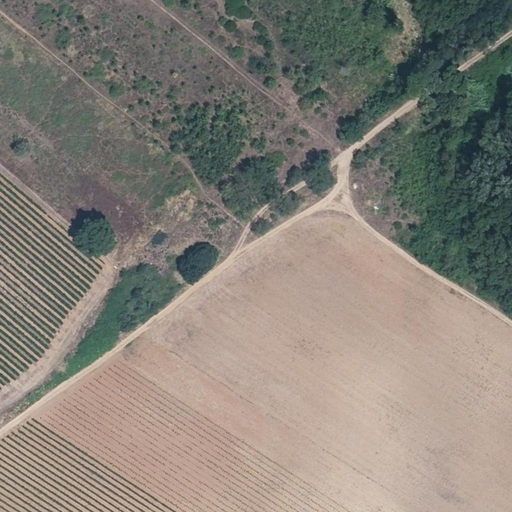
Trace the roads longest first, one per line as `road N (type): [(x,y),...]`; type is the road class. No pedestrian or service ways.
road 1 (track): [(511,322),(325,201),(235,252),(0,432)]
road 2 (track): [(511,35),(288,192),(250,223),(235,252)]
